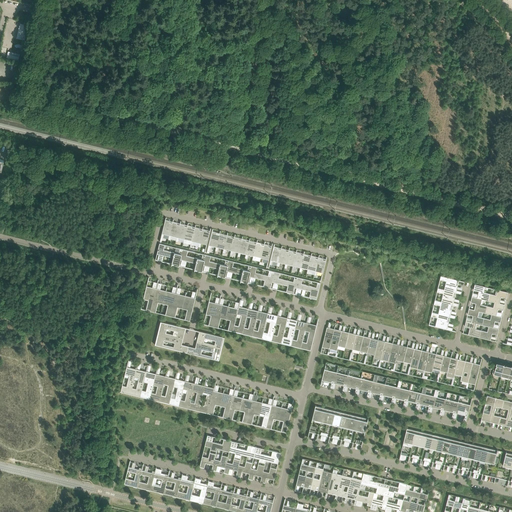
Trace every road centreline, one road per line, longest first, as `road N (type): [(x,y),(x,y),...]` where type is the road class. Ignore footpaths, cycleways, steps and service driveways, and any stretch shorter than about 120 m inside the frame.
road 1 (residential): [(203,283),(149,269),(162,213),(329,253),(319,312)]
road 2 (residential): [(293,440),(511,494)]
road 3 (unclassified): [(182,511),(0,467)]
road 4 (residential): [(129,355),(303,397)]
road 5 (residential): [(306,388),(468,428)]
road 6 (residential): [(280,492),(129,454)]
road 7 (residential): [(455,345),(324,313)]
